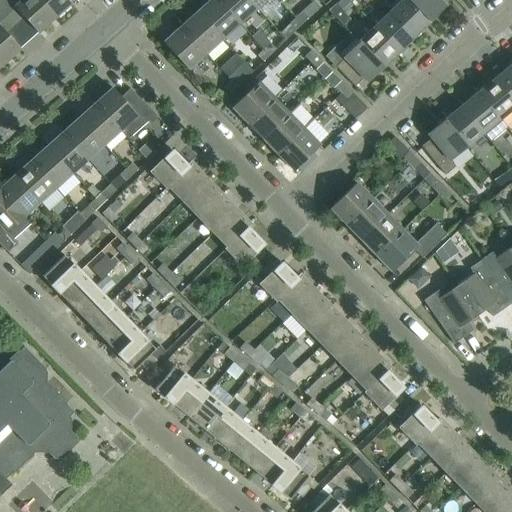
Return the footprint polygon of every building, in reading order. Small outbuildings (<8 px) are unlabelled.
[(54,17),(38,0),(3,0),(0,3),(0,7),(15,24),(24,17),(38,32),(54,17)] [(68,0),(38,0),(54,17),(71,2),(68,0)] [(240,22),(219,0),(210,0),(199,11),(223,37),(240,22)] [(219,0),(240,22),(257,7),(250,0),(219,0)] [(302,23),(319,6),(313,0),(312,0),(296,17),(302,23)] [(341,9),(350,1),(349,0),(339,0),(336,3),(341,9)] [(430,21),(409,0),(400,0),(390,11),(414,36),(430,21)] [(442,1),(442,0),(409,0),(430,21),(446,5),(442,1)] [(15,24),(0,7),(0,58),(4,63),(20,48),(6,32),(15,24)] [(223,37),(199,11),(182,26),(206,53),(223,37)] [(414,36),(390,11),(374,26),(399,51),(414,36)] [(302,23),(296,17),(290,23),(296,29),(302,23)] [(206,53),(182,26),(164,42),(188,69),(206,53)] [(399,51),(374,26),(359,41),(383,66),(399,51)] [(383,66),(359,41),(350,31),(325,55),(355,86),(363,77),(368,82),(383,66)] [(270,43),(263,49),(269,55),(276,49),(270,43)] [(263,61),(269,55),(263,49),(257,55),(263,61)] [(317,56),(311,49),(305,55),(311,62),(317,56)] [(317,68),(323,62),(317,56),(311,62),(317,68)] [(237,87),(253,71),(243,61),(227,77),(231,80),(237,87)] [(511,65),(511,64),(495,78),(511,99),(511,65)] [(511,109),(511,99),(495,78),(478,92),(500,119),(511,109)] [(237,87),(231,80),(224,86),(231,93),(237,87)] [(341,93),(347,87),(341,80),(335,86),(341,93)] [(248,123),(274,98),(258,81),(232,106),(248,123)] [(158,117),(130,88),(121,96),(113,87),(96,102),(120,129),(128,139),(149,120),(151,123),(158,117)] [(341,93),(336,97),(356,118),(367,107),(347,87),(341,93)] [(507,127),(500,119),(478,92),(461,105),(484,133),(490,140),(507,127)] [(263,138),(289,113),(274,98),(248,123),(263,138)] [(120,129),(96,102),(80,117),(104,144),(120,129)] [(278,154),(304,128),(313,120),(298,104),(289,113),(263,138),(278,154)] [(484,133),(461,105),(444,119),(467,146),(484,133)] [(104,144),(80,117),(64,131),(88,158),(104,144)] [(467,146),(444,119),(427,133),(431,138),(422,145),(445,174),(456,166),(451,160),(467,146)] [(320,145),(304,128),(278,154),(294,170),(320,145)] [(72,172),(88,158),(64,131),(48,146),(72,172)] [(415,157),(395,136),(388,142),(409,163),(415,157)] [(72,172),(48,146),(32,160),(56,187),(72,172)] [(187,165),(172,149),(150,170),(167,188),(169,186),(167,185),(187,165)] [(430,172),(421,163),(415,157),(409,163),(424,178),(430,172)] [(32,160),(15,174),(39,201),(48,211),(65,197),(56,187),(32,160)] [(182,200),(206,177),(190,161),(187,165),(167,185),(169,186),(182,200)] [(132,162),(126,168),(132,174),(138,168),(132,162)] [(511,167),(494,180),(499,186),(511,177),(511,167)] [(126,180),(132,174),(126,168),(120,174),(126,180)] [(445,187),(430,172),(424,178),(439,194),(445,187)] [(39,201),(15,174),(0,188),(0,189),(23,216),(39,201)] [(198,216),(221,193),(206,177),(182,200),(198,216)] [(346,223),(372,198),(356,182),(330,207),(346,223)] [(109,184),(95,198),(101,205),(115,190),(109,184)] [(444,200),(451,194),(445,187),(439,194),(444,200)] [(23,216),(0,189),(0,243),(2,245),(8,252),(17,243),(6,231),(23,216)] [(213,232),(237,209),(221,193),(198,216),(213,232)] [(95,211),(101,205),(95,198),(88,204),(95,211)] [(361,239),(387,214),(372,198),(346,223),(361,239)] [(496,199),(488,204),(494,213),(502,208),(496,199)] [(117,216),(108,207),(102,212),(111,222),(117,216)] [(248,228),(249,228),(252,225),(237,209),(213,232),(227,246),(228,247),(248,228)] [(61,225),(64,228),(70,235),(85,220),(77,210),(61,225)] [(376,254),(402,229),(387,214),(361,239),(376,254)] [(92,223),(76,239),(81,245),(98,229),(100,232),(106,226),(98,217),(92,222),(92,223)] [(415,249),(422,257),(447,233),(437,223),(415,243),(402,229),(376,254),(392,271),(415,249)] [(64,241),(70,235),(64,228),(57,234),(64,241)] [(264,243),(249,228),(248,228),(228,247),(227,246),(225,248),(242,265),(248,259),(254,265),(263,256),(257,250),(264,243)] [(132,232),(126,238),(135,247),(141,241),(132,232)] [(150,250),(141,241),(135,247),(144,256),(150,250)] [(125,257),(131,251),(122,242),(116,248),(125,257)] [(511,245),(496,257),(492,251),(481,259),(511,302),(511,245)] [(140,260),(131,251),(125,257),(134,266),(140,260)] [(57,291),(79,270),(64,254),(42,275),(57,291)] [(511,302),(481,259),(470,267),(473,273),(456,285),(477,314),(487,307),(493,316),(511,302)] [(297,277),(296,277),(281,262),(275,268),(269,262),(244,286),(264,309),(276,297),(297,277)] [(166,278),(172,272),(163,263),(157,269),(166,278)] [(73,307),(95,286),(79,270),(57,291),(73,307)] [(180,281),(172,272),(166,278),(174,287),(180,281)] [(161,282),(152,273),(146,279),(155,288),(161,282)] [(292,312),(315,289),(300,273),(296,277),(297,277),(276,297),(292,312)] [(452,279),(423,300),(454,343),(473,329),(467,321),(477,314),(456,285),(452,279)] [(170,291),(161,282),(155,288),(164,297),(170,291)] [(110,301),(95,286),(73,307),(88,323),(110,301)] [(307,328),(330,305),(315,289),(292,312),(307,328)] [(125,317),(110,301),(88,323),(103,338),(125,317)] [(322,344),(346,321),(330,305),(307,328),(322,344)] [(118,354),(140,333),(125,317),(103,338),(118,354)] [(337,360),(361,336),(346,321),(322,344),(337,360)] [(156,349),(140,333),(118,354),(134,370),(141,363),(146,369),(156,360),(150,354),(156,349)] [(352,375),(376,352),(361,336),(337,360),(352,375)] [(248,355),(254,349),(245,341),(239,348),(248,355)] [(0,495),(12,484),(6,478),(40,444),(54,458),(77,436),(63,422),(74,411),(39,376),(46,369),(24,346),(0,369),(0,495)] [(238,354),(229,347),(224,353),(233,361),(238,354)] [(264,357),(254,349),(248,355),(259,364),(264,357)] [(392,368),(391,368),(376,352),(352,375),(366,389),(368,391),(388,371),(388,372),(392,368)] [(248,363),(238,354),(233,361),(243,369),(248,363)] [(171,402),(190,378),(174,365),(169,371),(162,365),(154,376),(160,381),(154,388),(171,402)] [(278,369),(273,375),(273,376),(282,383),(288,377),(278,369)] [(403,387),(388,372),(388,371),(368,391),(366,389),(365,391),(381,408),(387,402),(393,408),(402,399),(397,393),(403,387)] [(266,389),(272,383),(262,375),(257,381),(266,389)] [(297,385),(288,377),(282,383),(292,392),(297,385)] [(188,416),(207,392),(190,378),(171,402),(188,416)] [(207,392),(188,416),(205,430),(224,406),(231,397),(215,383),(207,392)] [(281,391),(272,383),(266,389),(276,397),(281,391)] [(311,397),(306,403),(306,404),(315,411),(321,406),(311,397)] [(300,417),(305,411),(295,402),(290,409),(300,417)] [(436,421),(436,420),(421,405),(414,411),(409,405),(399,414),(405,420),(399,426),(415,443),(417,442),(416,440),(436,421)] [(222,444),(241,420),(224,406),(205,430),(222,444)] [(330,413),(321,406),(315,411),(325,420),(330,413)] [(309,425),(314,418),(305,411),(300,417),(309,425)] [(431,456),(455,433),(439,417),(436,420),(436,421),(416,440),(417,442),(431,456)] [(258,434),(241,420),(222,444),(239,457),(258,434)] [(446,472),(470,448),(455,433),(431,456),(446,472)] [(256,471),(275,448),(258,434),(239,457),(256,471)] [(273,485),(292,461),(275,448),(256,471),(273,485)] [(461,487),(485,464),(470,448),(446,472),(461,487)] [(309,475),(292,461),(273,485),(290,499),(296,491),(302,497),(310,486),(304,481),(309,475)] [(477,503),(500,480),(485,464),(461,487),(477,503)] [(398,488),(404,482),(395,474),(389,480),(398,488)] [(485,511),(498,511),(511,498),(511,491),(500,480),(477,503),(485,511)] [(413,492),(404,482),(398,488),(407,498),(413,492)] [(393,492),(385,484),(379,490),(387,498),(393,492)] [(402,502),(393,492),(387,498),(396,508),(402,502)] [(341,511),(344,510),(329,494),(324,499),(318,493),(308,503),(314,509),(310,511),(341,511)] [(511,511),(511,498),(498,511),(511,511)]
